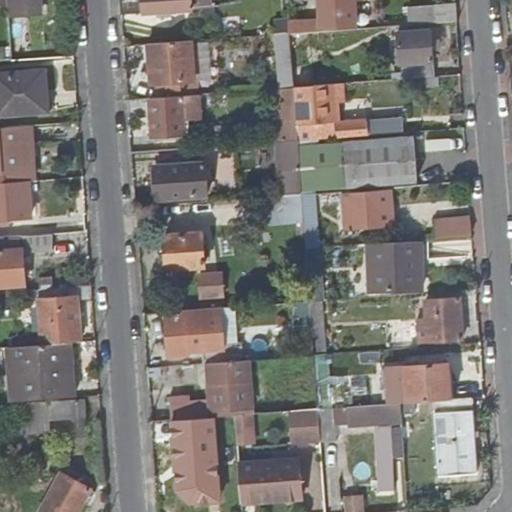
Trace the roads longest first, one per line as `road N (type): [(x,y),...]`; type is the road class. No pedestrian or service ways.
road 1 (residential): [(510,511),(472,0)]
road 2 (residential): [(127,511),(89,0)]
